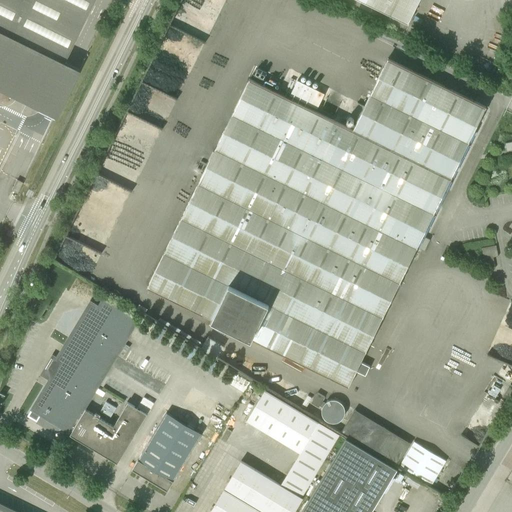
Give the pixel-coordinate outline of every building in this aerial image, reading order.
[(0,0),(0,91),(54,118),(78,70),(62,63),(92,0),(0,0)] [(359,0),(408,24),(419,0),(359,0)] [(250,79),(147,288),(349,387),(486,107),(388,59),(353,130),(250,79)] [(11,190),(17,193),(22,182),(16,179),(11,190)] [(498,256),(496,245),(482,248),(485,270),(495,268),(493,257),(498,256)] [(72,431),(85,409),(138,321),(104,300),(93,317),(92,316),(87,313),(59,359),(61,368),(55,378),(53,378),(35,409),(66,427),(66,428),(72,431)] [(208,334),(202,346),(218,354),(224,342),(208,334)] [(488,393),(495,397),(500,389),(494,385),(488,393)] [(246,421),(300,453),(280,485),(236,458),(202,511),(294,511),(302,499),(301,498),(339,435),(265,390),(246,421)] [(322,407),(325,402),(322,401),(325,397),(318,392),(311,403),(319,407),(319,406),(322,407)] [(85,409),(72,431),(70,435),(117,463),(133,438),(147,414),(128,402),(114,426),(85,409)] [(353,410),(340,431),(397,464),(410,443),(353,410)] [(132,470),(167,491),(202,434),(167,413),(132,470)] [(301,511),(371,511),(397,470),(346,439),(301,511)] [(399,467),(431,486),(446,461),(414,441),(399,467)]
